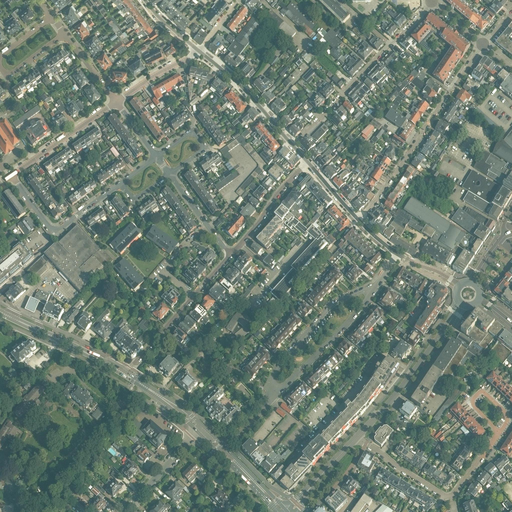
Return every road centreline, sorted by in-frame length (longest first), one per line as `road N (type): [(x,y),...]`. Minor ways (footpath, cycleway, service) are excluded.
road 1 (residential): [(482,47),(358,220)]
road 2 (residential): [(499,433),(450,497),(357,437)]
road 3 (residential): [(377,285),(332,305),(284,356),(274,396)]
road 4 (residential): [(120,184),(52,231),(10,176)]
road 5 (residential): [(274,396),(377,285)]
road 6 (residential): [(390,45),(293,145)]
road 7 (secondary): [(122,373),(0,312)]
road 8 (residential): [(293,145),(199,51)]
road 9 (residential): [(10,176),(115,102)]
road 10 (residential): [(230,254),(307,162)]
